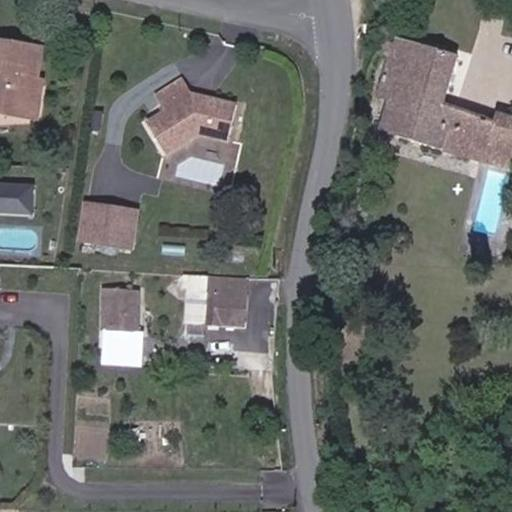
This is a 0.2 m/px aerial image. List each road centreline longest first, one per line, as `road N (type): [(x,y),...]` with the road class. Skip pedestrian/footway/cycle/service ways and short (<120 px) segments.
road 1 (tertiary): [(344,26),(341,105),(305,306),(305,430),(326,511)]
road 2 (unknown): [(116,165),(149,89),(237,44),(272,13)]
road 3 (residential): [(216,0),(344,26)]
